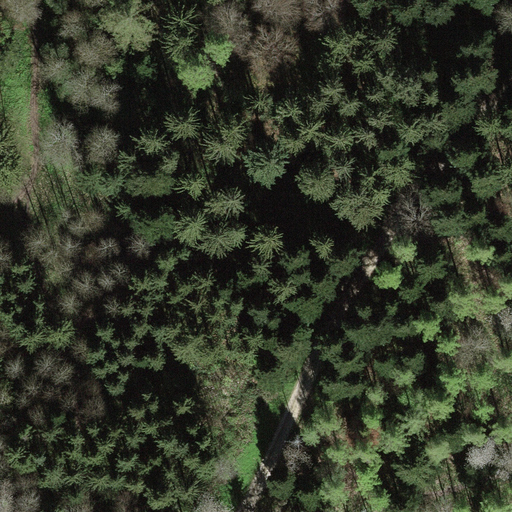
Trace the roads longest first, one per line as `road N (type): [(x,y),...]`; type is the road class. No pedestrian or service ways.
road 1 (track): [(511,83),(385,236),(304,378),(243,511)]
road 2 (track): [(0,210),(16,199),(31,143),(30,0)]
